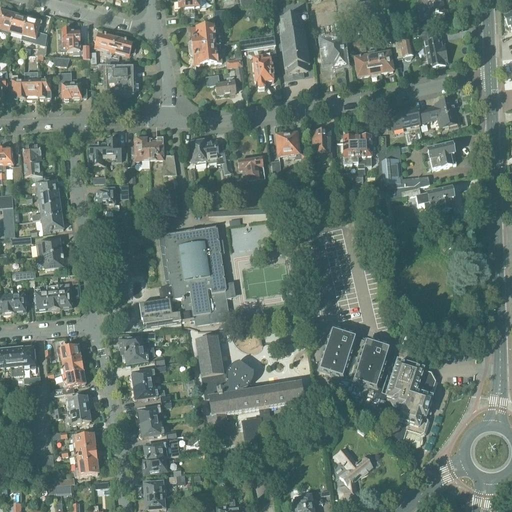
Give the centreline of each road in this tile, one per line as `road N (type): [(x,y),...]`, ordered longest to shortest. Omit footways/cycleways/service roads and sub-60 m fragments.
road 1 (secondary): [(496,425),(490,74)]
road 2 (residential): [(171,122),(393,99),(490,74)]
road 3 (residential): [(96,326),(66,126)]
road 4 (residential): [(125,511),(96,326)]
road 5 (residential): [(153,34),(30,0)]
